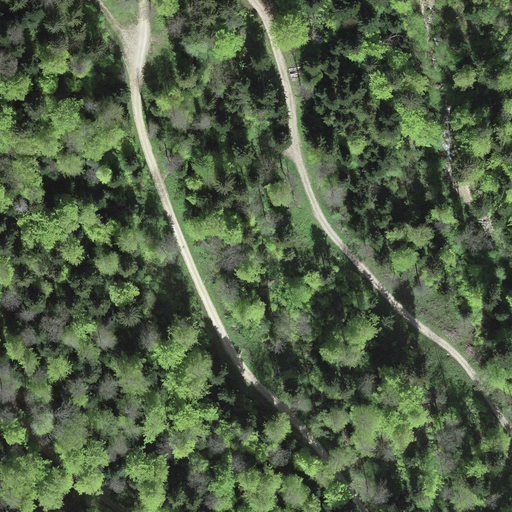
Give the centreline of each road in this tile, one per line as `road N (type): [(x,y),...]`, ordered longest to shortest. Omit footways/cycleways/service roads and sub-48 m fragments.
road 1 (track): [(360,511),(218,332),(133,100),(140,0)]
road 2 (track): [(511,433),(457,358),(329,238),(309,205),(289,138),(272,34),(249,0)]
road 3 (track): [(121,511),(29,430),(0,387)]
